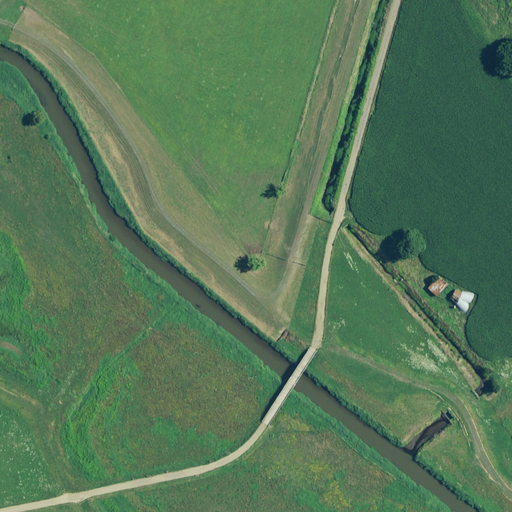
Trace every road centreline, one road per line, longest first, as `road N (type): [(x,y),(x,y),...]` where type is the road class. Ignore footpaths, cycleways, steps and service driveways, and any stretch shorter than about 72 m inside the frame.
road 1 (track): [(263,424),(319,333),(324,259),(397,0)]
road 2 (track): [(263,424),(223,461),(0,508)]
